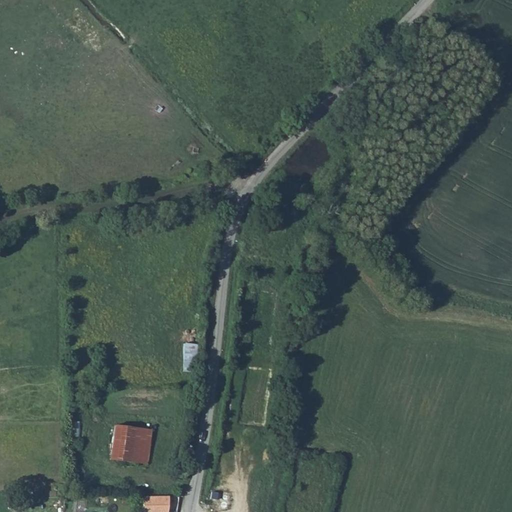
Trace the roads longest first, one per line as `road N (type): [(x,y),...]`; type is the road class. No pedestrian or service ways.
road 1 (unclassified): [(189,511),(228,239),(246,184),(426,0)]
road 2 (track): [(246,184),(0,220)]
